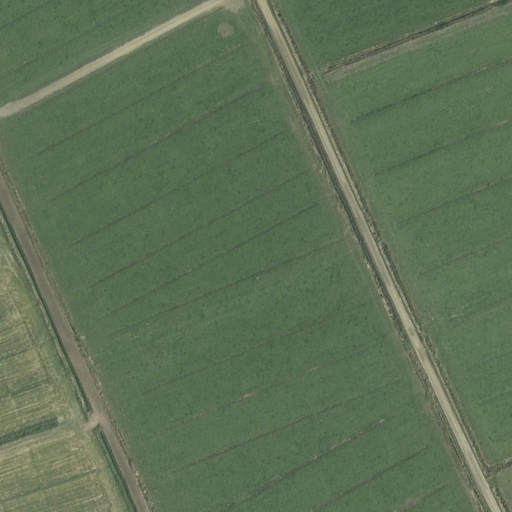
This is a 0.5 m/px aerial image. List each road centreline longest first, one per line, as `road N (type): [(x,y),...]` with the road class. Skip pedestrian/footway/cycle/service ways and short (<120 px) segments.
road 1 (track): [(260,0),(491,511)]
road 2 (track): [(0,186),(143,511)]
